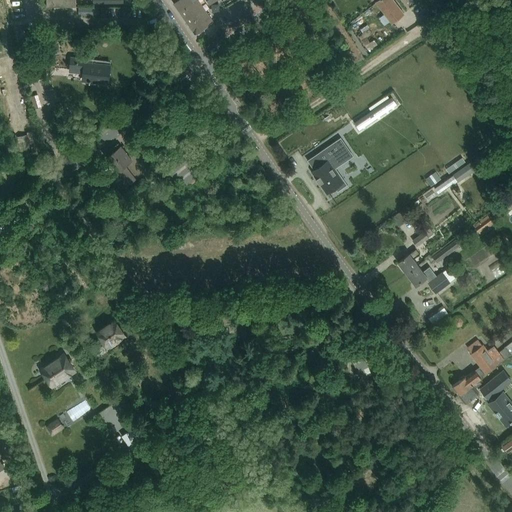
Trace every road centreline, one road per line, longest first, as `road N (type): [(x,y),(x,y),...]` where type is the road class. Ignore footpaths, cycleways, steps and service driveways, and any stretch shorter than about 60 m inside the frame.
road 1 (tertiary): [(511,482),(411,360),(209,75)]
road 2 (track): [(465,0),(257,143)]
road 3 (tertiary): [(0,232),(57,176),(190,72)]
